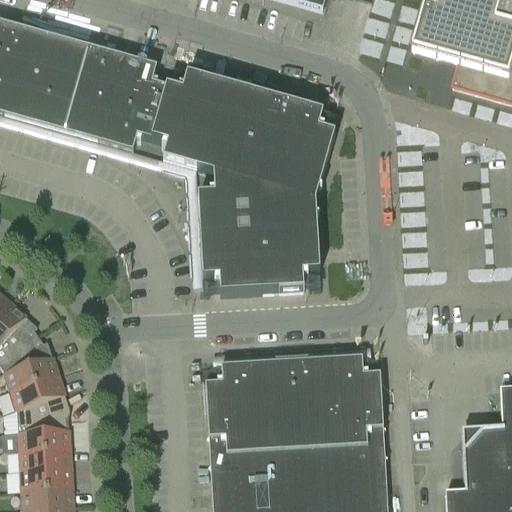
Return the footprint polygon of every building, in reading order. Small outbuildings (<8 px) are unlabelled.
[(266,0),(322,16),(326,0),(266,0)] [(511,0),(428,0),(416,44),(412,57),(458,70),(452,93),(511,110),(511,0)] [(0,120),(132,158),(135,146),(140,147),(141,143),(162,149),(161,154),(165,155),(162,166),(195,176),(197,202),(201,285),(213,284),(214,289),(218,289),(219,301),(303,296),(302,284),(307,284),(306,279),(319,278),(315,208),(334,141),(322,137),(323,133),(318,132),(322,120),(186,81),(183,93),(178,92),(177,96),(156,90),(157,86),(152,84),(156,73),(0,28),(0,120)] [(397,152),(400,185),(422,184),(419,151),(397,152)] [(0,320),(10,309),(0,299),(0,320)] [(0,350),(25,322),(10,309),(0,320),(0,350)] [(37,333),(25,322),(0,350),(0,367),(37,343),(33,337),(37,333)] [(0,367),(0,372),(4,378),(52,362),(47,347),(42,349),(37,343),(0,367)] [(58,382),(52,362),(4,378),(10,397),(58,382)] [(385,511),(378,380),(366,380),(366,376),(362,376),(361,364),(220,372),(221,384),(216,384),(216,389),(204,390),(211,511),(385,511)] [(10,398),(0,401),(0,405),(5,419),(16,415),(17,416),(64,401),(58,382),(10,397),(10,398)] [(464,498),(453,498),(444,499),(444,511),(511,511),(511,395),(498,396),(500,435),(481,436),(461,458),(464,498)] [(69,416),(64,401),(17,416),(18,439),(45,437),(45,425),(64,424),(64,417),(69,416)] [(18,439),(1,440),(2,459),(19,458),(70,456),(69,435),(68,436),(68,423),(64,424),(45,425),(45,437),(18,439)] [(20,478),(71,475),(70,456),(19,458),(20,478)] [(72,494),(71,475),(20,478),(21,497),(72,494)] [(22,511),(73,511),(72,494),(21,497),(22,511)]
